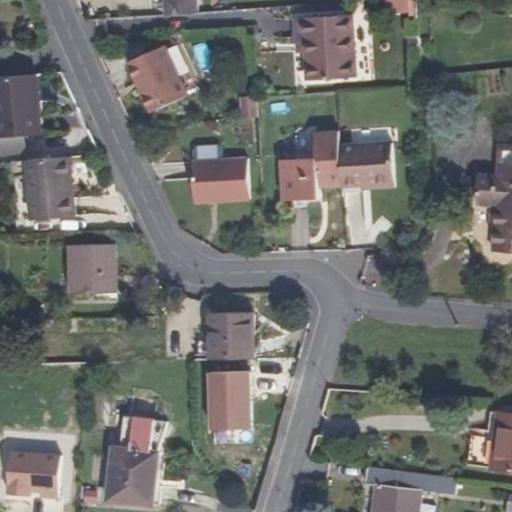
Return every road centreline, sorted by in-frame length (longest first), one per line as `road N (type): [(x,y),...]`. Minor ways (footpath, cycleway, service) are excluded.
road 1 (residential): [(56,0),(163,241),(181,262),(199,271),(304,272),(327,281),(336,303)]
road 2 (residential): [(336,303),(274,511)]
road 3 (residential): [(336,303),(511,318)]
